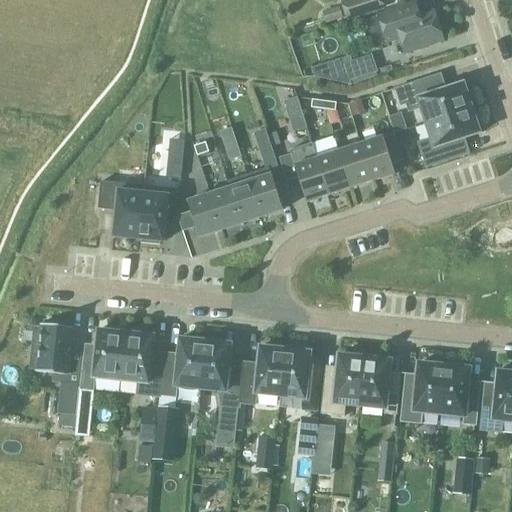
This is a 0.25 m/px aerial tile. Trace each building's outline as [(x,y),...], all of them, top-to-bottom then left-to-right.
[(348,22),(385,10),(381,0),(346,0),(341,2),(348,22)] [(386,46),(402,41),(406,53),(444,41),(434,11),(420,16),(416,2),(376,15),(386,46)] [(340,7),(322,13),(326,25),(344,19),(340,7)] [(457,25),(442,30),(447,42),(461,37),(457,25)] [(343,59),(311,69),(314,78),(351,86),(349,82),(352,81),(379,72),(374,56),(345,65),(343,59)] [(421,108),(426,124),(472,109),(470,104),(474,101),(470,90),(466,89),(465,86),(464,84),(462,85),(437,93),(432,78),(396,89),(401,106),(407,104),(409,112),(421,108)] [(299,106),(296,98),(283,102),(285,111),(299,106)] [(336,104),(313,101),(312,109),(335,112),(336,104)] [(361,101),(349,105),(353,118),(365,114),(361,101)] [(472,109),(426,124),(431,139),(419,143),(427,168),(460,157),(455,143),(478,134),(479,135),(481,134),(480,132),(478,129),(482,126),(478,115),(474,114),(472,109)] [(274,134),(268,136),(272,148),(279,146),(274,134)] [(383,137),(361,145),(373,182),(395,174),(392,164),(404,160),(395,134),(384,138),(383,137)] [(234,135),(223,138),(226,145),(228,153),(233,151),(238,150),(236,142),(234,135)] [(185,142),(170,140),(164,175),(180,178),(185,142)] [(291,155),(280,158),(288,181),(299,177),(307,203),(329,196),(317,159),(312,143),(289,151),(291,155)] [(206,144),(194,148),(197,158),(209,154),(206,144)] [(361,145),(339,152),(351,189),(373,182),(361,145)] [(339,152),(317,159),(329,196),(351,189),(339,152)] [(266,170),(248,176),(261,219),(282,212),(274,186),(283,183),(274,156),(263,159),(266,170)] [(248,176),(227,183),(229,190),(240,225),(261,219),(248,176)] [(107,184),(105,210),(116,211),(113,238),(138,240),(144,187),(107,184)] [(144,187),(138,240),(141,241),(141,244),(160,246),(160,243),(164,243),(166,217),(178,218),(180,191),(144,187)] [(229,190),(209,196),(220,232),(240,225),(229,190)] [(192,213),(178,218),(182,232),(197,227),(200,238),(220,232),(209,196),(189,203),(192,213)] [(76,328),(43,324),(43,325),(44,325),(42,345),(34,344),(32,368),(39,369),(39,370),(38,370),(38,372),(70,375),(71,374),(70,374),(75,329),(76,329),(76,328)] [(82,382),(81,388),(94,390),(96,378),(122,380),(127,333),(123,332),(122,328),(109,327),(107,331),(100,330),(97,355),(85,354),(82,382)] [(127,333),(122,380),(140,382),(138,394),(161,397),(165,361),(152,360),(155,336),(147,335),(146,331),(133,329),(131,333),(127,333)] [(165,361),(161,397),(161,395),(176,397),(177,386),(201,389),(204,365),(206,341),(201,341),(202,337),(187,335),(186,339),(181,338),(179,356),(177,356),(176,362),(165,361)] [(204,365),(201,389),(211,390),(220,391),(221,398),(222,405),(221,414),(220,423),(228,424),(236,425),(237,416),(238,407),(239,407),(240,407),(241,403),(244,371),(238,371),(232,370),(232,363),(230,363),(231,353),(232,344),(227,343),(227,339),(220,339),(212,338),(212,342),(206,341),(204,365)] [(244,371),(241,403),(256,404),(257,393),(281,396),(286,350),(281,349),(280,345),(275,344),(273,348),(261,347),(259,368),(254,372),(244,371)] [(286,350),(281,396),(305,398),(304,410),(318,411),(321,379),(323,363),(310,361),(311,352),(306,352),(305,348),(293,346),(291,350),(286,350)] [(360,406),(366,354),(352,352),(351,356),(340,355),(337,382),(325,381),(321,414),(345,416),(347,404),(360,406)] [(380,355),(366,354),(360,406),(385,408),(385,414),(398,415),(401,383),(392,382),(389,379),(391,361),(380,359),(380,355)] [(440,414),(445,363),(431,362),(431,365),(419,363),(416,392),(404,390),(401,422),(422,424),(423,412),(440,414)] [(459,364),(445,363),(440,414),(464,416),(463,424),(477,426),(480,393),(468,392),(470,369),(458,367),(459,364)] [(511,421),(511,368),(504,367),(503,372),(498,371),(495,399),(483,398),(480,430),(502,432),(503,420),(511,421)] [(64,380),(60,412),(63,412),(78,414),(79,407),(81,388),(82,382),(64,380)] [(79,407),(78,414),(77,423),(85,424),(86,407),(79,407)] [(142,419),(157,421),(157,418),(158,410),(143,408),(142,419)] [(156,429),(154,449),(162,449),(170,450),(173,430),(175,411),(167,410),(158,409),(156,429)] [(78,414),(63,412),(62,424),(77,426),(77,423),(78,414)] [(315,461),(331,462),(335,429),(318,428),(315,461)] [(259,438),(257,454),(274,455),(275,440),(259,438)] [(382,443),(380,463),(393,464),(395,444),(382,443)] [(151,465),(153,449),(140,448),(138,464),(151,465)] [(455,459),(452,491),(469,492),(472,460),(455,459)] [(475,474),(488,475),(489,464),(476,463),(475,474)]
